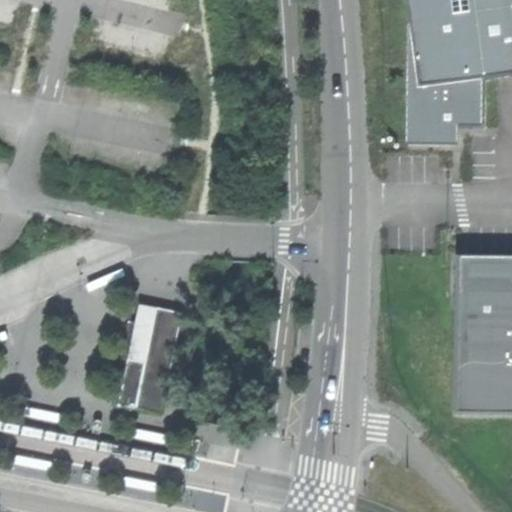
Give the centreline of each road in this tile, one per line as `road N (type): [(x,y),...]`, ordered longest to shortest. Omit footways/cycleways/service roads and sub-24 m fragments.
road 1 (tertiary): [(337,424),(351,163),(340,0)]
road 2 (unclassified): [(337,424),(392,431),(472,511)]
